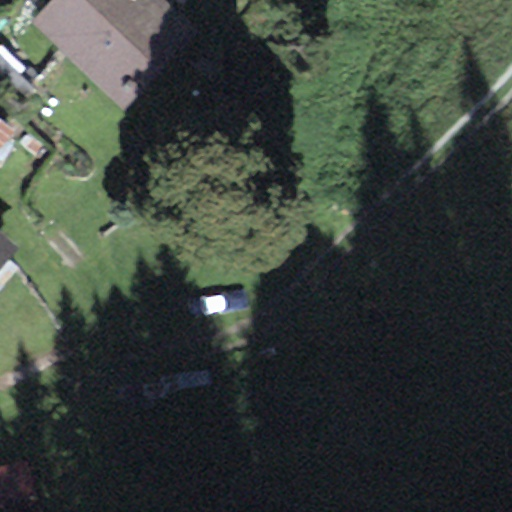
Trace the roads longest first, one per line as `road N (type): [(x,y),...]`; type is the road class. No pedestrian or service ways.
road 1 (track): [(224,339),(11,411),(93,492),(155,511)]
road 2 (track): [(511,76),(272,316),(224,339)]
